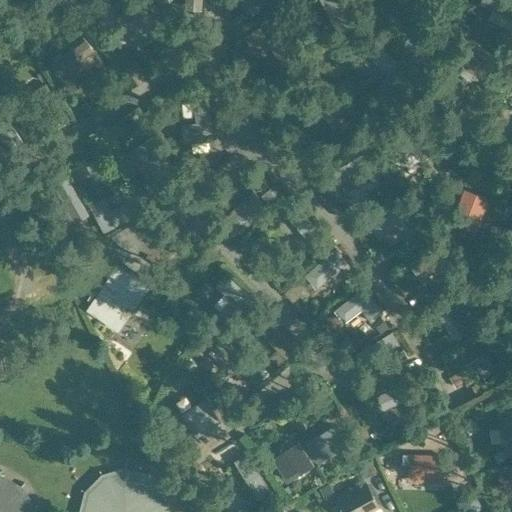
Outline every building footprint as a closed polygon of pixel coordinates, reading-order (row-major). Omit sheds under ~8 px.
[(253,16),(273,0),(248,0),(244,4),(253,16)] [(342,0),(321,0),(317,3),(338,35),(357,23),(342,0)] [(397,0),(394,7),(418,21),(430,0),(397,0)] [(139,48),(162,31),(140,1),(117,17),(139,48)] [(511,13),(490,6),(485,22),(511,30),(511,13)] [(244,37),(253,49),(262,43),(266,48),(269,46),(284,68),(299,57),(271,17),(244,37)] [(451,60),(481,79),(495,56),(466,37),(451,60)] [(85,39),(51,64),(60,75),(94,51),(85,39)] [(396,82),(407,70),(377,43),(367,56),(396,82)] [(182,142),(213,139),(207,91),(192,93),(196,122),(180,124),(182,142)] [(340,135),(351,126),(322,91),(311,101),(340,135)] [(0,109),(0,151),(2,154),(13,146),(0,128),(0,125),(12,117),(4,106),(0,109)] [(411,148),(421,161),(433,151),(412,125),(387,145),(398,159),(411,148)] [(150,136),(127,153),(149,183),(171,165),(150,136)] [(511,147),(503,155),(511,166),(511,147)] [(364,151),(323,176),(331,189),(372,165),(364,151)] [(87,208),(67,175),(48,186),(55,197),(68,219),(87,208)] [(451,222),(476,231),(488,197),(463,188),(451,222)] [(251,190),(231,209),(224,217),(235,229),(239,234),(267,207),(251,190)] [(103,232),(138,213),(131,200),(111,211),(103,196),(88,205),(103,232)] [(403,239),(419,228),(400,203),(369,227),(378,239),(394,227),(403,239)] [(298,207),(287,217),(318,251),(330,240),(298,207)] [(438,242),(407,263),(416,275),(434,262),(444,277),(456,269),(438,242)] [(316,288),(348,260),(336,247),(304,275),(316,288)] [(88,307),(119,329),(147,288),(116,266),(88,307)] [(146,284),(161,292),(168,280),(153,272),(146,284)] [(232,322),(253,299),(225,273),(215,285),(231,300),(220,311),(232,322)] [(363,286),(333,309),(343,323),(361,309),(369,320),(383,310),(363,286)] [(426,315),(436,329),(470,306),(460,292),(426,315)] [(261,325),(289,359),(299,351),(270,316),(261,325)] [(400,343),(392,330),(354,353),(362,366),(400,343)] [(494,369),(507,359),(487,330),(459,349),(468,362),(483,352),(494,369)] [(236,379),(246,370),(218,342),(208,352),(236,379)] [(422,392),(415,377),(372,397),(380,412),(422,392)] [(197,438),(221,420),(203,397),(180,415),(197,438)] [(511,416),(504,417),(505,429),(501,429),(503,441),(507,441),(508,453),(511,452),(511,416)] [(319,463),(346,446),(332,424),(305,441),(319,463)] [(286,482),(314,464),(298,440),(270,457),(286,482)] [(255,495),(269,486),(247,452),(232,461),(255,495)] [(442,477),(442,456),(409,455),(409,476),(442,477)] [(370,462),(358,469),(364,480),(376,474),(370,462)] [(175,511),(172,498),(175,496),(170,487),(166,490),(161,484),(149,472),(125,467),(101,474),(84,492),(78,511),(175,511)] [(0,511),(31,511),(31,510),(26,498),(16,488),(5,482),(0,481),(0,511)] [(335,499),(341,511),(368,511),(379,507),(365,482),(335,499)] [(332,490),(329,483),(319,488),(323,495),(332,490)]
